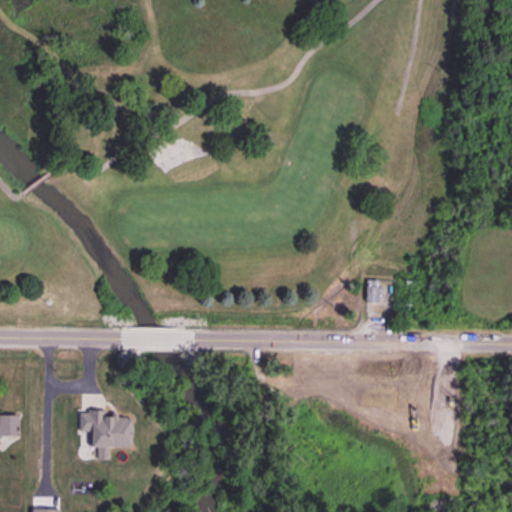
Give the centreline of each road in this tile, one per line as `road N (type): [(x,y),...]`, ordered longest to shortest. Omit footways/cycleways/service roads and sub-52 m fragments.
road 1 (residential): [(192,338),(511,341)]
road 2 (residential): [(0,336),(120,337)]
